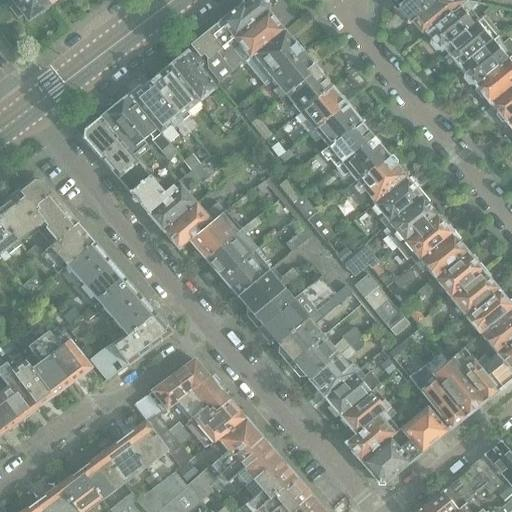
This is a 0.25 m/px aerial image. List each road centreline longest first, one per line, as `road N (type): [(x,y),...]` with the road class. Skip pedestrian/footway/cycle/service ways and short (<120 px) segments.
road 1 (residential): [(26,112),(208,328)]
road 2 (residential): [(511,225),(351,25),(357,0)]
road 3 (residential): [(208,328),(45,443),(0,487)]
road 4 (residential): [(208,328),(372,511)]
road 5 (tertiary): [(26,112),(174,0)]
road 6 (residential): [(386,511),(511,407)]
